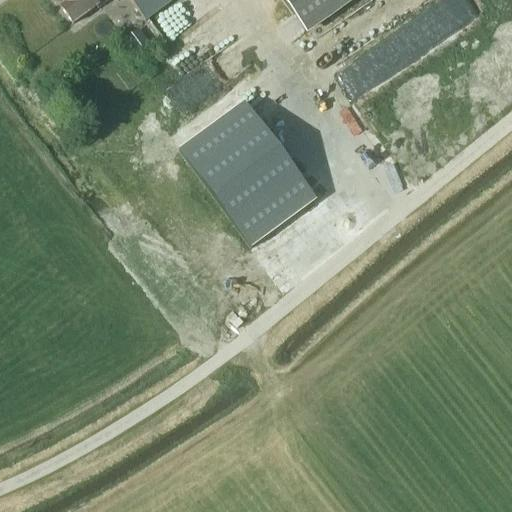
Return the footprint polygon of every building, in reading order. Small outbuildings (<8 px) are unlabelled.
[(176,0),(61,0),(66,6),(62,10),(73,25),(97,8),(98,10),(111,0),(115,0),(117,2),(120,0),(128,0),(145,23),(176,0)] [(279,0),(304,35),(352,0),(279,0)] [(139,31),(125,41),(131,50),(138,59),(152,49),(139,31)] [(182,112),(258,66),(243,41),(166,86),(182,112)] [(244,106),(179,154),(250,251),(316,203),(244,106)]
